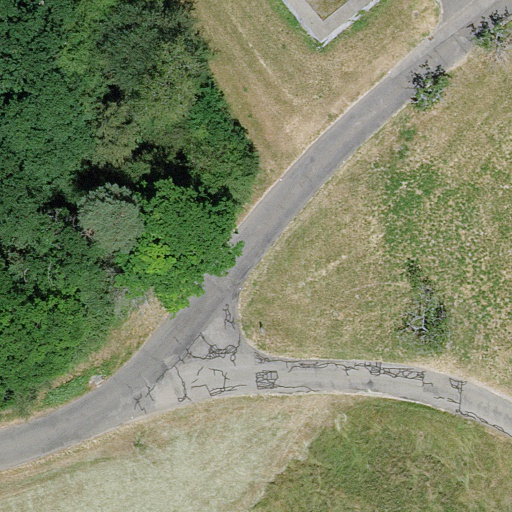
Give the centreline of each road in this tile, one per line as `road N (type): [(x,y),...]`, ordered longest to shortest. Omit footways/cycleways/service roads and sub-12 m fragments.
road 1 (unclassified): [(507,0),(326,152),(142,372)]
road 2 (unclassified): [(142,372),(367,378),(443,389),(511,415)]
road 3 (unclassified): [(142,372),(72,423),(0,453)]
